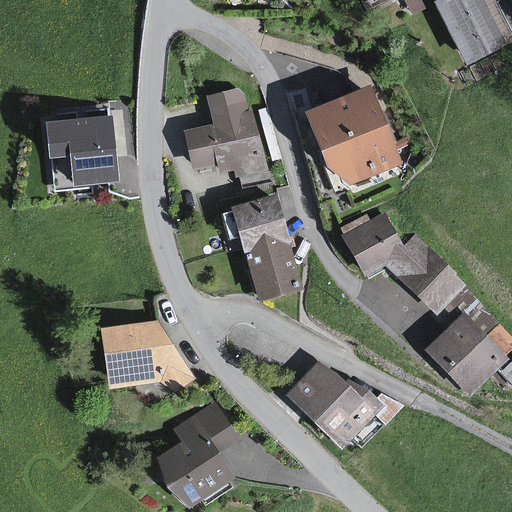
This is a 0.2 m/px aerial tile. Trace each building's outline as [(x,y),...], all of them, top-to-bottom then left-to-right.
[(489,0),(453,0),(446,3),(473,62),(510,45),(489,0)] [(416,163),(383,81),(314,109),(339,172),(356,187),(416,163)] [(245,182),(278,174),(262,108),(255,111),(252,93),(243,87),(213,94),(220,122),(192,128),(203,171),(225,166),(227,175),(242,171),(245,182)] [(118,111),(48,120),(57,189),(126,181),(118,111)] [(282,194),(238,207),(250,251),(294,238),(282,194)] [(375,276),(398,264),(445,309),(473,281),(421,232),(409,244),(392,212),(378,219),(375,213),(351,226),(354,233),(352,234),(375,276)] [(294,238),(250,251),(265,302),(308,289),(294,238)] [(511,359),(511,351),(474,311),(437,345),(478,390),(511,359)] [(179,393),(197,375),(159,320),(103,328),(112,390),(161,383),(179,393)] [(381,402),(319,352),(283,396),(345,446),(354,434),(363,441),(381,419),(385,423),(399,405),(388,396),(381,402)] [(225,451),(243,440),(213,395),(166,425),(176,439),(154,454),(167,488),(192,511),(193,511),(244,479),(225,451)]
